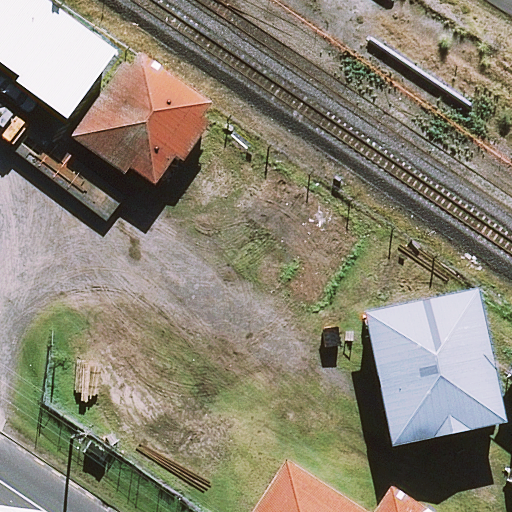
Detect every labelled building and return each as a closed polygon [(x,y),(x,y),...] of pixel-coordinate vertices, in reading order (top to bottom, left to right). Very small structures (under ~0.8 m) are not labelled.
[(74,328),(205,238),(244,270),(309,191),(250,143),(190,216),(161,173),(29,264),(74,328)] [(511,350),(387,309),(363,381),(511,430),(511,350)] [(249,417),(197,416),(195,505),(247,506),(249,417)] [(511,511),(511,451),(496,441),(451,511),(511,511)] [(284,511),(289,462),(259,459),(253,511),(284,511)] [(395,511),(385,490),(338,511),(395,511)]
